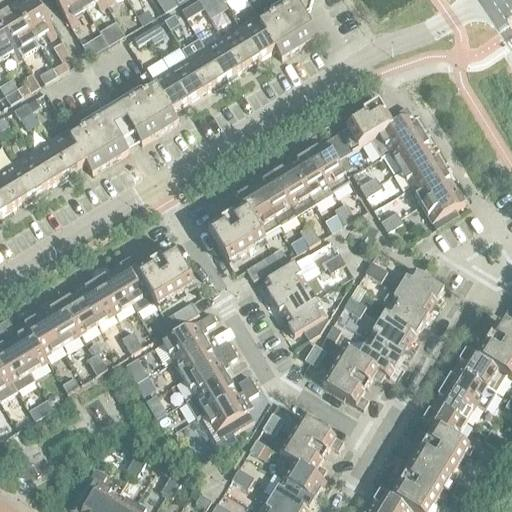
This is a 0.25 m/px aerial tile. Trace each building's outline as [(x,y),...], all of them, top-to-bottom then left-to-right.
[(15,10),(35,43),(46,36),(50,43),(57,39),(33,0),(25,0),(19,4),(20,6),(15,10)] [(52,0),(71,30),(78,26),(74,19),(85,13),(77,0),(52,0)] [(77,0),(85,13),(96,6),(100,13),(107,9),(101,0),(77,0)] [(101,0),(107,9),(113,5),(110,0),(101,0)] [(178,7),(173,0),(170,0),(160,7),(165,14),(178,7)] [(216,8),(210,0),(204,0),(198,3),(205,14),(216,8)] [(207,19),(198,4),(189,10),(198,25),(207,19)] [(262,26),(261,27),(276,53),(275,54),(277,56),(281,63),(318,41),(305,20),(297,5),(271,21),(262,26)] [(0,18),(0,24),(21,60),(28,56),(24,49),(35,43),(15,10),(0,18)] [(139,20),(143,28),(152,22),(148,15),(139,20)] [(172,19),(164,24),(169,33),(177,28),(172,19)] [(257,19),(239,30),(259,64),(275,54),(276,53),(261,27),(262,26),(257,19)] [(0,63),(11,57),(15,64),(21,60),(0,24),(0,63)] [(158,28),(146,35),(150,42),(162,35),(158,28)] [(239,30),(221,41),(241,74),(259,64),(239,30)] [(146,35),(134,43),(138,49),(150,42),(146,35)] [(114,36),(103,42),(107,49),(118,43),(114,36)] [(221,41),(204,51),(226,87),(238,80),(236,77),(241,74),(221,41)] [(103,42),(86,53),(97,56),(107,49),(103,42)] [(204,51),(186,62),(206,95),(212,92),(213,94),(226,87),(204,51)] [(186,62),(169,73),(189,106),(206,95),(186,62)] [(64,66),(52,73),(57,81),(69,74),(64,66)] [(57,81),(52,73),(40,81),(44,88),(57,81)] [(169,73),(150,84),(154,91),(155,91),(171,117),(172,116),(189,106),(169,73)] [(25,88),(17,93),(23,101),(30,97),(25,88)] [(72,141),(71,142),(87,168),(86,168),(88,171),(92,178),(129,155),(141,148),(178,126),(174,118),(172,116),(171,117),(155,91),(154,91),(119,112),(107,120),(72,141)] [(23,101),(17,93),(5,100),(10,109),(23,101)] [(345,159),(379,139),(378,138),(411,119),(406,111),(387,122),(374,100),(366,105),(370,112),(363,117),(365,121),(324,146),(344,176),(352,171),(345,159)] [(34,103),(27,107),(32,116),(39,111),(34,103)] [(27,107),(14,115),(19,124),(26,134),(38,127),(32,116),(27,107)] [(389,157),(422,137),(411,119),(378,138),(379,139),(389,157)] [(4,121),(0,123),(0,135),(9,130),(4,121)] [(68,134),(49,145),(69,178),(86,168),(87,168),(71,142),(72,141),(68,134)] [(389,157),(400,174),(433,154),(422,137),(389,157)] [(49,145),(32,156),(52,189),(69,178),(49,145)] [(324,146),(307,157),(331,197),(349,186),(345,179),(344,176),(324,146)] [(410,191),(443,171),(433,154),(400,174),(410,191)] [(32,156),(14,166),(36,202),(48,195),(46,192),(52,189),(32,156)] [(289,167),(314,209),(332,198),(331,197),(307,157),(289,167)] [(14,166),(0,174),(0,182),(17,210),(22,207),(23,209),(36,202),(14,166)] [(289,167),(272,178),(297,219),(314,209),(289,167)] [(410,191),(421,209),(454,189),(443,171),(410,191)] [(254,189),(279,230),(297,219),(272,178),(254,189)] [(367,186),(374,197),(382,192),(375,181),(367,186)] [(0,182),(0,220),(17,210),(0,182)] [(359,191),(366,202),(374,197),(367,186),(359,191)] [(236,199),(239,204),(262,240),(279,230),(254,189),(236,199)] [(465,207),(454,189),(421,209),(432,227),(435,232),(457,219),(454,214),(465,207)] [(262,240),(239,204),(231,209),(236,216),(208,233),(229,268),(265,246),(262,240)] [(339,222),(350,215),(345,207),(334,214),(339,222)] [(344,230),(355,223),(350,215),(339,222),(344,230)] [(388,221),(395,232),(403,227),(396,216),(388,221)] [(380,225),(387,237),(395,232),(388,221),(380,225)] [(304,243),(315,236),(310,228),(299,235),(304,243)] [(309,251),(320,244),(315,236),(304,243),(309,251)] [(272,257),(279,269),(287,264),(280,253),(272,257)] [(141,264),(133,268),(150,297),(149,297),(154,306),(157,311),(194,289),(173,254),(145,271),(141,264)] [(272,257),(264,262),(271,274),(279,269),(272,257)] [(338,273),(346,268),(339,257),(331,262),(338,273)] [(246,273),(253,285),(271,274),(264,262),(246,273)] [(324,282),(330,278),(338,273),(331,262),(323,267),(326,272),(321,276),(324,282)] [(130,264),(112,275),(132,308),(137,316),(154,306),(149,297),(150,297),(133,268),(130,264)] [(364,277),(372,282),(379,270),(371,266),(364,277)] [(294,267),(261,286),(272,305),(305,285),(294,267)] [(379,270),(372,282),(380,287),(387,275),(379,270)] [(411,272),(400,291),(432,311),(443,292),(411,272)] [(112,275),(95,285),(114,318),(132,308),(112,275)] [(95,285),(77,296),(97,329),(114,318),(95,285)] [(305,285),(272,305),(283,322),(316,303),(305,285)] [(432,311),(400,291),(393,287),(383,304),(389,308),(422,328),(432,311)] [(77,296),(59,306),(79,339),(97,329),(77,296)] [(343,312),(351,317),(358,305),(350,300),(343,312)] [(316,303),(283,322),(294,341),(303,335),(309,344),(320,338),(327,327),(324,322),(327,321),(316,303)] [(358,305),(351,317),(359,321),(366,310),(358,305)] [(59,306),(42,317),(62,350),(79,339),(59,306)] [(165,323),(172,334),(198,318),(191,306),(165,323)] [(389,308),(378,325),(411,345),(422,328),(389,308)] [(511,326),(511,311),(509,310),(502,320),(511,326)] [(42,317),(24,328),(27,333),(44,361),(45,360),(62,350),(42,317)] [(162,347),(173,365),(206,345),(202,339),(207,335),(205,332),(216,326),(211,317),(162,347)] [(8,322),(0,326),(0,327),(30,376),(48,365),(45,360),(44,361),(27,333),(20,337),(17,332),(15,333),(8,322)] [(163,339),(172,334),(165,323),(156,328),(163,339)] [(378,325),(368,343),(400,363),(411,345),(378,325)] [(511,383),(511,381),(511,333),(499,325),(482,353),(475,348),(470,356),(506,380),(511,383)] [(0,327),(0,366),(17,395),(34,386),(29,377),(30,376),(0,327)] [(348,339),(332,329),(325,341),(341,350),(348,339)] [(126,350),(137,344),(133,336),(121,343),(126,350)] [(368,343),(357,360),(385,378),(389,381),(400,363),(368,343)] [(131,358),(142,352),(137,344),(126,350),(131,358)] [(183,383),(216,363),(206,345),(173,365),(183,383)] [(221,360),(233,353),(228,345),(216,351),(221,360)] [(325,355),(319,351),(314,348),(304,364),(316,371),(325,355)] [(321,388),(363,414),(369,405),(361,400),(372,381),(380,386),(385,378),(357,360),(343,352),(321,388)] [(226,368),(237,361),(233,353),(221,360),(226,368)] [(506,380),(470,356),(465,353),(454,371),(496,397),(506,380)] [(103,365),(98,357),(86,364),(91,372),(103,365)] [(183,383),(194,400),(227,380),(216,363),(183,383)] [(96,379),(107,373),(103,365),(91,372),(96,379)] [(0,366),(0,394),(11,388),(16,396),(17,395),(0,366)] [(496,397),(454,371),(444,389),(476,409),(485,414),(496,397)] [(133,380),(136,386),(145,381),(142,375),(133,380)] [(237,386),(242,394),(254,388),(249,379),(237,386)] [(205,418),(237,397),(227,380),(194,400),(185,405),(196,423),(205,418)] [(149,387),(146,381),(136,387),(140,393),(149,387)] [(67,397),(78,390),(74,382),(62,389),(67,397)] [(249,404),(248,402),(259,396),(254,388),(242,394),(237,397),(205,418),(221,444),(254,424),(244,408),(249,404)] [(476,409),(444,389),(433,406),(466,427),(476,409)] [(49,407),(51,411),(59,406),(53,396),(46,401),(49,407)] [(501,408),(511,414),(511,398),(511,399),(508,405),(504,402),(501,408)] [(466,427),(433,406),(422,425),(426,427),(455,444),(466,427)] [(32,419),(33,422),(36,427),(54,416),(51,411),(49,407),(39,413),(39,414),(32,419)] [(160,409),(153,414),(157,421),(164,416),(160,409)] [(283,424),(272,417),(262,433),(273,440),(283,424)] [(301,421),(279,457),(292,466),(321,482),(326,474),(318,470),(330,451),(338,455),(343,446),(301,421)] [(413,467),(447,488),(469,452),(455,444),(426,427),(422,435),(429,440),(413,467)] [(483,445),(491,450),(498,438),(490,434),(483,445)] [(499,455),(506,443),(498,438),(491,450),(499,455)] [(264,448),(256,443),(249,454),(257,460),(264,448)] [(135,458),(130,466),(142,473),(146,465),(135,458)] [(142,473),(130,466),(125,474),(137,481),(142,473)] [(292,466),(282,483),(315,503),(326,485),(321,482),(292,466)] [(384,497),(407,511),(432,511),(447,488),(413,467),(397,494),(389,489),(384,497)] [(238,472),(231,484),(239,488),(246,477),(238,472)] [(95,473),(70,511),(110,511),(118,499),(101,488),(106,480),(95,473)] [(246,477),(239,488),(247,493),(254,482),(246,477)] [(170,480),(165,488),(176,495),(181,487),(170,480)] [(282,483),(271,501),(289,511),(309,511),(315,503),(282,483)] [(470,502),(474,496),(458,486),(454,492),(470,502)] [(176,495),(165,488),(160,495),(172,502),(176,495)] [(470,502),(454,492),(451,498),(467,507),(470,502)] [(369,511),(368,511),(407,511),(384,497),(380,494),(369,511)] [(195,507),(203,511),(206,511),(211,505),(200,498),(195,507)] [(118,499),(110,511),(134,511),(136,510),(118,499)] [(289,511),(271,501),(264,511),(289,511)]
